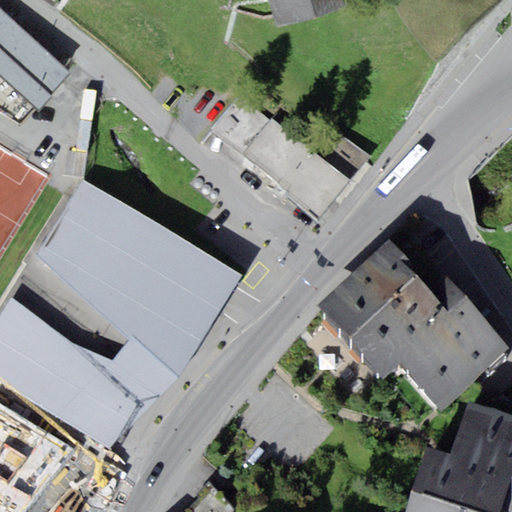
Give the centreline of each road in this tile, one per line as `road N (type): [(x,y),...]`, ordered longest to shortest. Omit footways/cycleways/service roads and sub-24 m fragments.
road 1 (residential): [(141,511),(231,380),(406,178)]
road 2 (residential): [(511,312),(406,178)]
road 3 (residential): [(406,178),(456,120),(511,76)]
